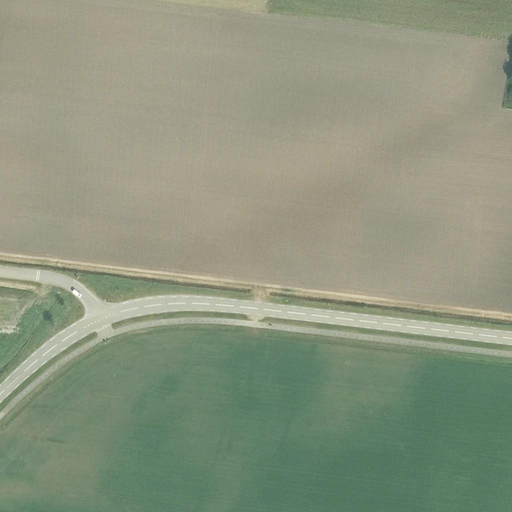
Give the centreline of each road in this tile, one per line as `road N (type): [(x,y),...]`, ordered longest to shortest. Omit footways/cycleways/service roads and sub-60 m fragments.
road 1 (tertiary): [(100,319),(178,303),(511,338)]
road 2 (tertiary): [(0,398),(100,319)]
